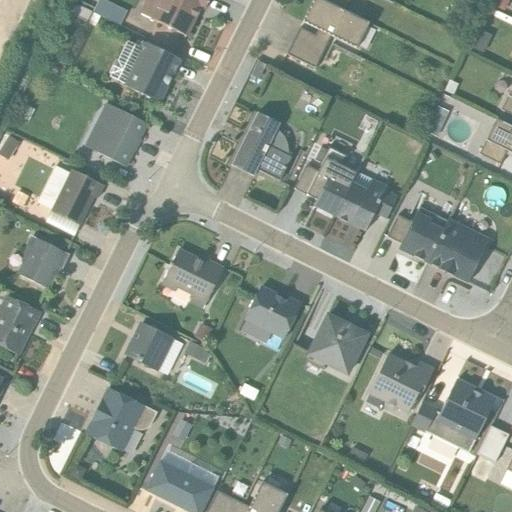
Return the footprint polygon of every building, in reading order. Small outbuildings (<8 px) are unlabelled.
[(97,0),(90,15),(98,19),(118,28),(125,14),(97,0)] [(144,0),(137,15),(159,26),(162,32),(169,36),(175,34),(186,39),(200,12),(202,13),(208,0),(144,0)] [(316,0),(313,0),(301,24),(316,31),(313,38),(298,30),(285,56),(313,69),(329,38),(354,50),(366,25),(341,13),(316,0)] [(316,0),(341,13),(347,0),(316,0)] [(491,0),(489,6),(503,13),(508,0),(491,0)] [(93,29),(98,19),(90,15),(72,6),(68,16),(93,29)] [(489,38),(476,31),(468,49),(481,55),(489,38)] [(110,76),(109,79),(123,86),(123,88),(159,105),(167,88),(165,88),(170,80),(171,80),(180,63),(179,62),(143,44),(140,50),(125,43),(117,62),(114,61),(108,75),(110,76)] [(511,85),(499,112),(511,118),(511,85)] [(146,126),(104,105),(82,148),(125,170),(140,142),(139,141),(146,126)] [(278,126),(255,115),(229,167),(252,178),(255,172),(277,183),(289,160),(287,158),(286,147),(283,139),(279,134),(275,133),(278,126)] [(511,130),(495,121),(477,156),(498,167),(503,156),(511,160),(511,130)] [(328,149),(326,149),(324,152),(319,150),(309,170),(304,167),(292,191),(315,202),(312,208),(332,218),(354,175),(340,168),(345,158),(328,149)] [(67,175),(53,168),(42,190),(57,197),(43,224),(73,239),(92,199),(96,201),(103,188),(69,172),(67,175)] [(354,175),(332,218),(363,233),(371,216),(384,221),(396,199),(383,192),(385,188),(355,174),(354,175)] [(27,198),(15,193),(10,204),(22,210),(27,198)] [(426,265),(442,232),(429,225),(433,217),(432,217),(417,209),(410,224),(395,217),(385,238),(385,239),(411,251),(408,257),(426,265)] [(444,229),(426,265),(466,285),(487,241),(447,222),(444,229)] [(51,285),(67,257),(29,238),(18,269),(15,276),(48,292),(51,285)] [(176,252),(159,286),(174,294),(175,291),(189,297),(186,305),(201,312),(221,270),(207,262),(205,266),(176,252)] [(242,323),(281,342),(300,305),(286,298),(285,300),(259,288),(242,323)] [(0,349),(17,358),(39,315),(4,297),(0,304),(0,349)] [(346,379),(368,336),(367,335),(325,315),(303,357),(306,359),(305,364),(321,372),(324,368),(346,379)] [(138,323),(122,357),(142,367),(142,369),(151,372),(165,377),(181,346),(138,323)] [(210,331),(198,325),(192,338),(204,344),(210,331)] [(203,351),(188,343),(182,355),(203,366),(208,356),(202,353),(203,351)] [(365,396),(379,403),(381,404),(383,409),(390,413),(396,411),(406,416),(416,394),(419,395),(432,370),(417,363),(413,369),(385,355),(365,396)] [(473,442),(493,401),(454,381),(437,415),(434,413),(435,411),(421,404),(409,428),(423,435),(466,455),(473,442)] [(105,390),(83,435),(120,454),(132,431),(140,432),(145,431),(147,429),(155,415),(105,390)] [(490,423),(478,453),(496,460),(508,430),(490,423)] [(189,429),(178,424),(171,437),(182,443),(189,429)] [(181,511),(201,511),(217,479),(190,465),(165,453),(160,464),(158,463),(143,492),(181,511)] [(72,465),(66,477),(78,483),(84,471),(72,465)] [(277,511),(285,496),(260,484),(248,509),(215,492),(205,511),(277,511)] [(449,502),(433,495),(429,504),(444,511),(449,502)] [(373,511),(377,504),(367,499),(360,511),(373,511)]
